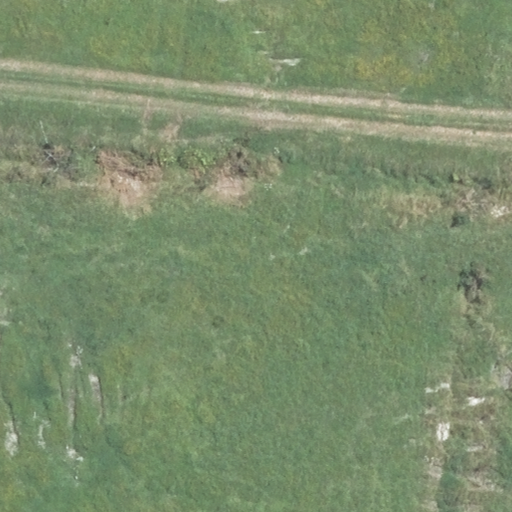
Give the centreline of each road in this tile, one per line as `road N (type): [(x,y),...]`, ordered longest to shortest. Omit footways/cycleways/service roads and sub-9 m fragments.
road 1 (residential): [(248,394),(511,409)]
road 2 (residential): [(0,364),(248,394)]
